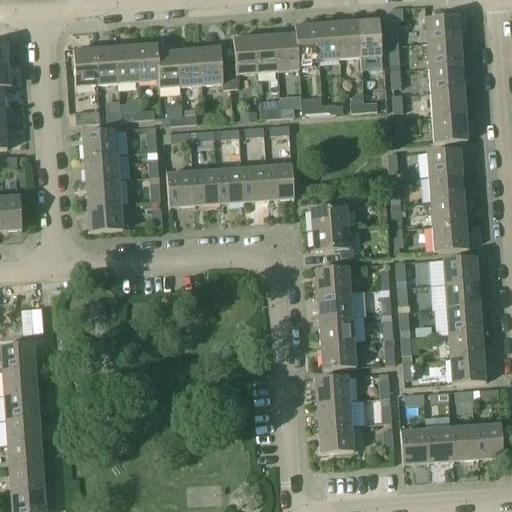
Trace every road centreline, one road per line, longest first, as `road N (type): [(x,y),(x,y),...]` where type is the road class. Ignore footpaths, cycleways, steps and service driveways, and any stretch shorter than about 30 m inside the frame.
road 1 (residential): [(55,271),(37,9)]
road 2 (residential): [(291,511),(276,293),(267,263)]
road 3 (residential): [(55,271),(267,263)]
road 4 (residential): [(511,191),(498,0)]
road 5 (residential): [(363,511),(511,500)]
